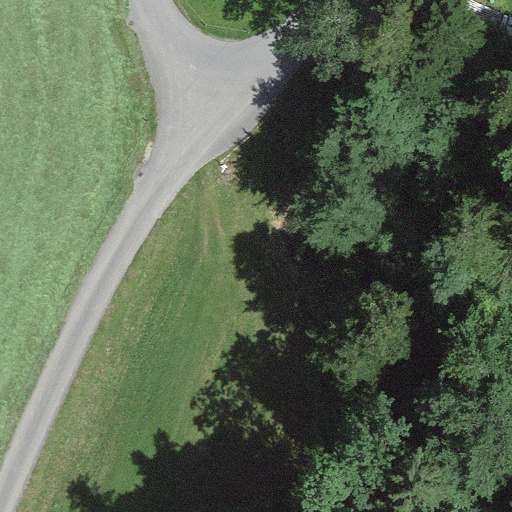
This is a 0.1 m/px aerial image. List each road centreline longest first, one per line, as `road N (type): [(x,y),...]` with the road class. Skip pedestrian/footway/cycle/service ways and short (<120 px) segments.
road 1 (unclassified): [(219,104),(136,223),(87,312),(0,511)]
road 2 (unclassified): [(342,0),(219,104)]
road 3 (unclassified): [(219,104),(150,0)]
